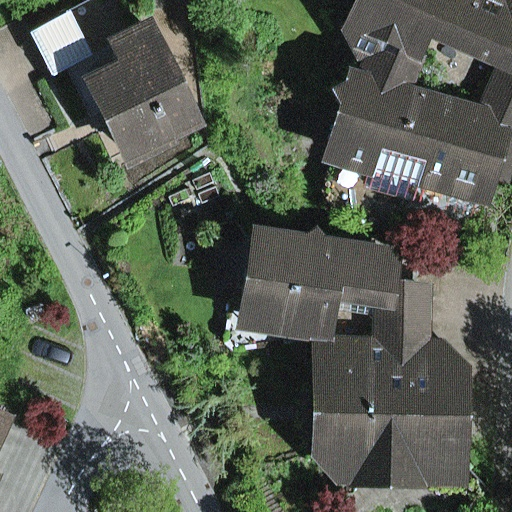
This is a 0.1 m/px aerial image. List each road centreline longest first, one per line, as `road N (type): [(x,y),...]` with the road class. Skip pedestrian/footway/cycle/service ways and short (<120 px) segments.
road 1 (tertiary): [(0,122),(126,366)]
road 2 (tertiary): [(126,366),(202,511)]
road 3 (residential): [(126,366),(58,511)]
